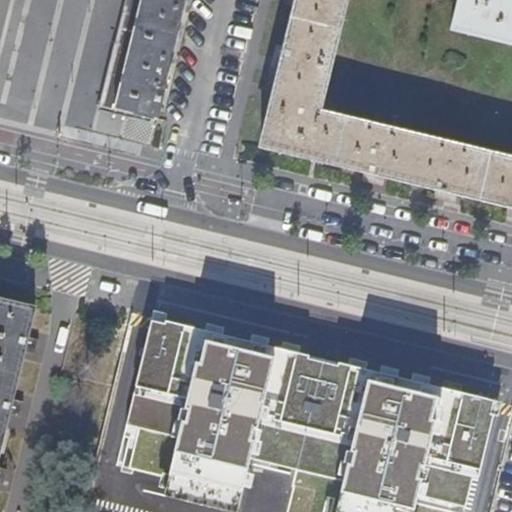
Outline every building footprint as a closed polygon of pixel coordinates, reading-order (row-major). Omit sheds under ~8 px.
[(125,0),(99,110),(111,113),(138,0),(125,0)] [(157,121),(186,0),(138,0),(111,113),(153,122),(154,120),(157,121)] [(511,158),(318,111),(346,0),(296,0),(294,7),(285,49),(277,77),(260,148),(362,172),(388,177),(434,190),(460,195),(507,207),(511,208),(511,158)] [(511,0),(460,0),(452,31),(511,45),(511,0)] [(277,77),(285,49),(274,46),(267,74),(277,77)] [(385,187),(388,177),(362,172),(360,181),(385,187)] [(458,205),(460,195),(434,190),(432,199),(458,205)] [(13,399),(25,352),(28,338),(35,308),(0,299),(0,453),(9,415),(13,399)] [(159,398),(113,387),(81,511),(488,511),(496,479),(353,444),(355,436),(360,437),(363,427),(367,410),(298,393),(306,358),(294,355),(290,373),(269,368),(261,400),(228,392),(241,339),(171,322),(131,312),(115,379),(161,390),(159,398)] [(367,410),(363,427),(369,428),(384,364),(173,313),(171,322),(241,339),(228,392),(261,400),(269,368),(290,373),(294,355),(306,358),(298,393),(367,410)] [(34,355),(38,340),(28,338),(25,352),(34,355)] [(20,417),(23,402),(13,399),(9,415),(20,417)]
